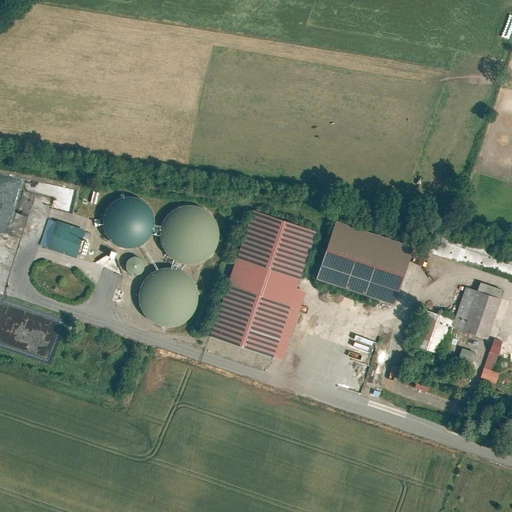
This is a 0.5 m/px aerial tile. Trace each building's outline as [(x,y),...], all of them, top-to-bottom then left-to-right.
[(23,198),(29,181),(20,178),(17,186),(13,185),(9,196),(15,198),(13,202),(9,201),(6,208),(4,207),(2,212),(14,216),(20,198),(23,198)] [(97,204),(100,193),(93,191),(90,202),(97,204)] [(121,248),(128,248),(135,246),(141,243),(146,237),(150,231),(151,224),(150,217),(148,210),(143,204),(137,200),(131,198),(123,197),(116,199),(110,202),(105,208),(102,214),(100,221),(101,228),(103,235),(108,241),(114,245),(121,248)] [(65,200),(63,210),(74,213),(76,203),(65,200)] [(182,263),(190,263),(197,262),(204,258),(210,253),(214,246),(217,239),(217,231),(215,224),(212,217),(207,211),(200,207),(193,204),(185,204),(177,206),(170,209),(165,214),(160,221),(158,228),(158,236),(159,244),(163,250),(168,256),(174,260),(182,263)] [(313,232),(251,212),(210,337),(282,360),(304,292),(294,289),(313,232)] [(76,257),(85,231),(55,220),(46,247),(76,257)] [(408,246),(333,222),(315,279),(390,303),(408,246)] [(132,273),(136,274),(140,273),(142,270),(144,266),(143,262),(141,259),(138,257),(134,256),(131,258),(128,260),(126,264),(127,268),(129,271),(132,273)] [(487,262),(493,267),(495,264),(493,262),(495,259),(491,256),(487,262)] [(161,325),(169,325),(176,324),(183,320),(188,315),(192,309),(194,302),(195,294),(193,287),(189,280),(184,275),(178,271),(171,269),(163,269),(156,270),(150,274),(144,279),(140,285),(138,292),(138,300),(139,307),(143,313),(148,319),(154,323),(161,325)] [(444,354),(452,328),(485,339),(501,290),(480,283),(477,291),(465,287),(455,319),(424,310),(413,345),(444,354)] [(497,354),(511,359),(511,368),(511,372),(511,371),(511,344),(493,338),(489,352),(482,373),(490,375),(497,354)] [(475,353),(461,349),(458,358),(472,363),(475,353)] [(420,382),(418,388),(431,391),(433,386),(420,382)]
